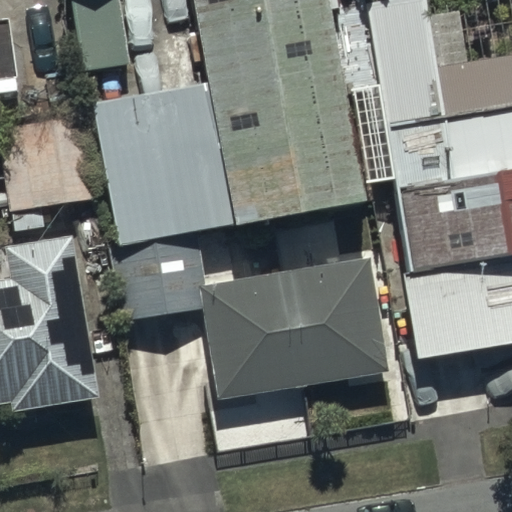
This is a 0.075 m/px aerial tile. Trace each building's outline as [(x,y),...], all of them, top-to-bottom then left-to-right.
[(130,74),(119,0),(67,0),(78,81),(130,74)] [(91,108),(123,332),(200,321),(213,412),(390,386),(373,267),(206,291),(200,246),(365,222),(325,0),(187,0),(201,92),(91,108)] [(428,4),(361,16),(408,285),(401,286),(417,375),(511,358),(511,63),(441,76),(428,4)] [(95,207),(81,115),(0,127),(0,169),(8,221),(95,207)] [(8,287),(0,287),(0,412),(7,412),(8,424),(99,414),(72,247),(5,254),(8,287)]
